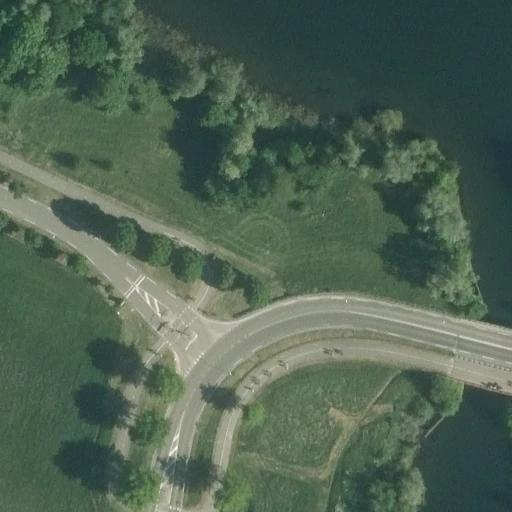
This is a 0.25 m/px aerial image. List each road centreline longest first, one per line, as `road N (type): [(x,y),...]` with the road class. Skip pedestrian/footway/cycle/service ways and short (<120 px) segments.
road 1 (tertiary): [(511,351),(341,315),(268,330),(217,362)]
road 2 (tertiary): [(0,197),(61,225),(134,287)]
road 3 (tertiary): [(217,362),(218,341),(134,287)]
